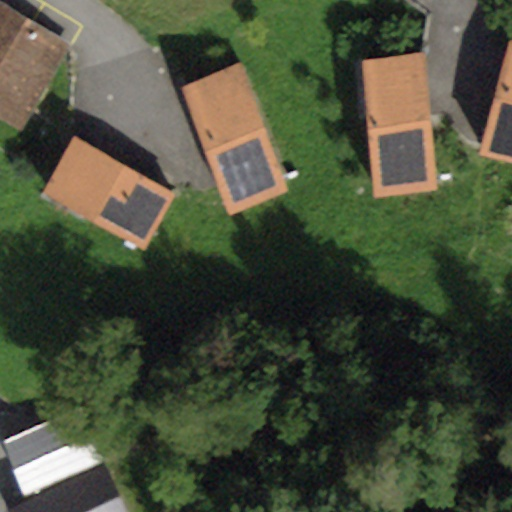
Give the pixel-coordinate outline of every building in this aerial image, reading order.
[(70,44),(0,1),(0,114),(21,127),(70,44)] [(511,39),(510,39),(481,154),(511,161),(511,39)] [(426,54),(361,60),(374,196),(439,190),(426,54)] [(287,191),(239,63),(181,85),(229,213),(287,191)] [(175,195),(70,138),(41,192),(145,249),(175,195)] [(125,511),(81,407),(2,441),(28,501),(11,508),(12,511),(125,511)]
